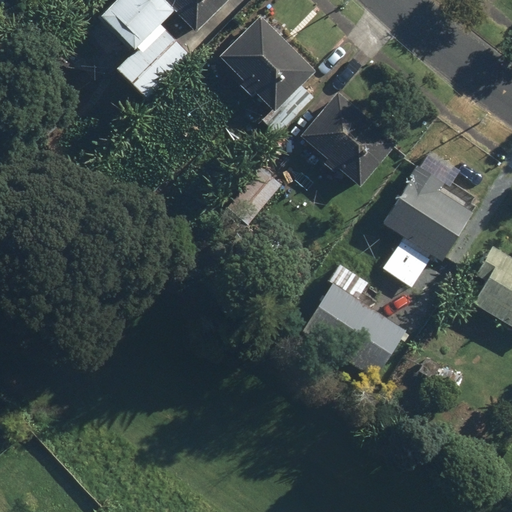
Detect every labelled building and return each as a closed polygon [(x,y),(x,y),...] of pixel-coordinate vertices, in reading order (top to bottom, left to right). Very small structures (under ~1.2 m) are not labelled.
[(137,53),(164,27),(179,12),(198,32),(230,0),(116,0),(100,16),(137,53)] [(316,74),(263,18),(223,57),(238,73),(234,78),(250,95),(255,91),(276,113),(316,74)] [(397,144),(341,92),(303,133),(328,156),(323,161),(336,173),(341,168),(359,185),(397,144)] [(435,257),(444,263),(477,215),(441,190),(446,182),(452,187),(463,172),(432,150),(383,221),(406,236),(383,270),(412,290),(435,257)] [(243,231),(283,185),(261,167),(222,213),(243,231)] [(511,256),(497,247),(479,276),(488,282),(474,303),(511,327),(511,256)] [(375,378),(407,330),(359,297),(368,284),(340,265),(298,326),(375,378)] [(466,377),(442,364),(431,384),(455,397),(466,377)]
